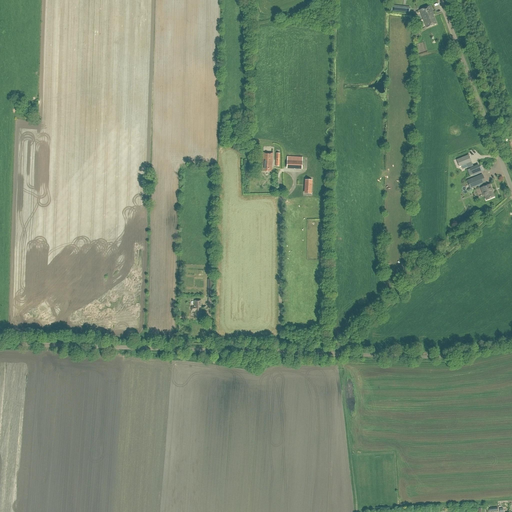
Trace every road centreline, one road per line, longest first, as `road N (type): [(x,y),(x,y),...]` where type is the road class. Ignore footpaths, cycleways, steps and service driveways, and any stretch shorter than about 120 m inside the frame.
road 1 (unclassified): [(511,342),(442,357),(0,344)]
road 2 (unclassified): [(511,188),(440,0)]
road 3 (track): [(279,178),(280,352)]
